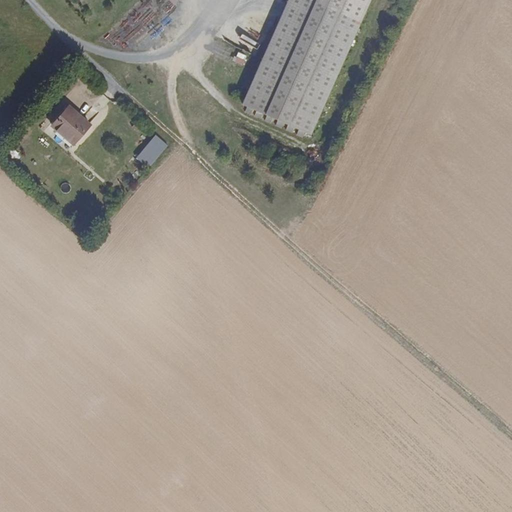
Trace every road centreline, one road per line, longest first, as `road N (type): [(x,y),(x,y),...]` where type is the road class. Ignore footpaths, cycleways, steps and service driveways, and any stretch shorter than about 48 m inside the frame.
road 1 (track): [(511,439),(116,85)]
road 2 (track): [(189,149),(170,87),(177,47),(233,113),(306,147)]
road 3 (unclassified): [(116,85),(31,0)]
